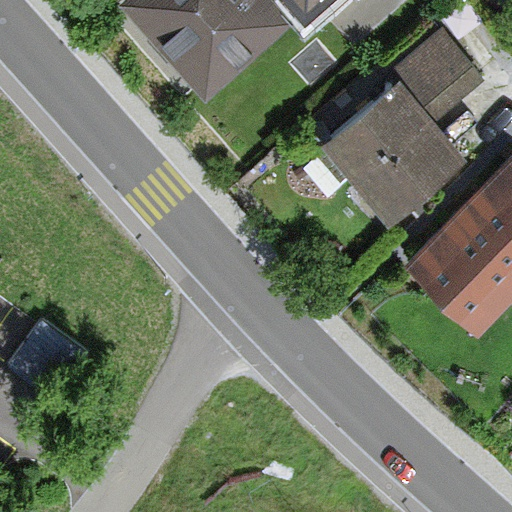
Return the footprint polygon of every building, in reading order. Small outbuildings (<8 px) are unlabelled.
[(142,0),(211,77),(293,3),(290,0),(142,0)] [(438,112),(489,66),(448,20),(399,63),(404,70),(438,112)] [(325,134),(389,211),(467,147),(438,112),(404,70),(325,134)] [(412,256),(480,325),(511,293),(511,130),(460,179),(475,194),(412,256)] [(45,319),(13,364),(59,397),(91,352),(45,319)]
